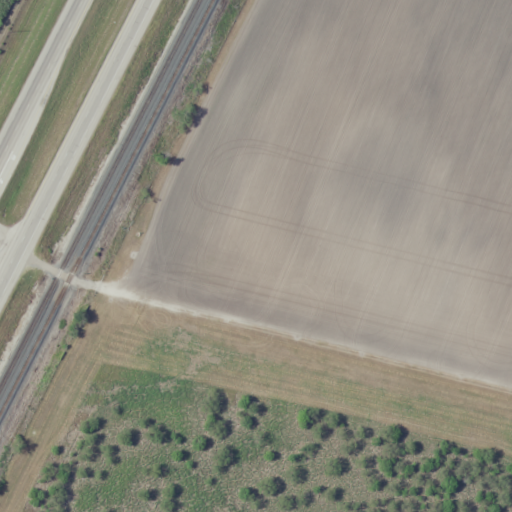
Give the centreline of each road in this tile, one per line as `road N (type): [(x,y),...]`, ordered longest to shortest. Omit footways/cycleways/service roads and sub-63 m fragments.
road 1 (trunk): [(0,293),(149,0)]
road 2 (trunk): [(83,0),(0,166)]
